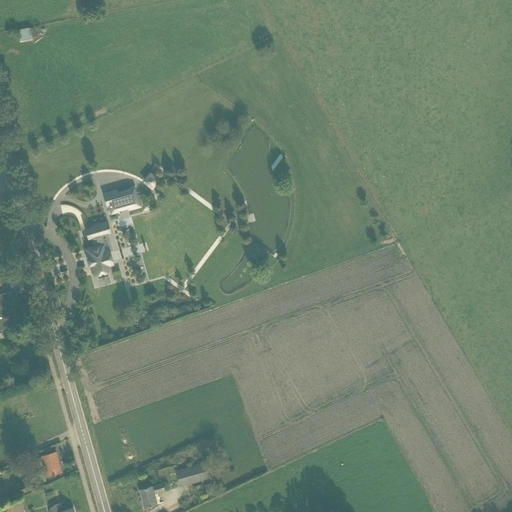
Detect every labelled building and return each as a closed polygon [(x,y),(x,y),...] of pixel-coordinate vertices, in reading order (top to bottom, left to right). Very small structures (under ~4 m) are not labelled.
[(140,206),(138,196),(136,196),(134,188),(130,189),(130,191),(117,194),(116,191),(104,195),(106,204),(109,204),(111,213),(116,212),(115,209),(127,206),(128,210),(140,206)] [(105,253),(100,235),(109,232),(107,222),(92,226),(93,227),(86,229),(88,238),(91,237),(94,247),(86,249),(88,258),(87,259),(88,260),(89,259),(91,263),(89,264),(89,265),(91,265),(94,275),(96,274),(98,279),(102,278),(102,279),(105,278),(105,277),(109,276),(106,266),(113,264),(109,252),(105,253)] [(9,322),(4,302),(13,299),(11,292),(0,294),(0,330),(5,329),(4,323),(9,322)] [(158,438),(149,442),(154,452),(153,453),(156,458),(157,458),(161,467),(167,464),(169,467),(179,462),(165,432),(188,421),(183,412),(153,426),(158,438)] [(41,456),(42,457),(36,460),(34,454),(24,458),(27,465),(36,462),(40,475),(37,475),(40,483),(46,481),(45,477),(51,475),(61,472),(56,452),(41,456)] [(208,460),(177,469),(182,486),(213,477),(208,460)] [(12,488),(15,496),(39,486),(37,482),(34,484),(32,480),(12,488)] [(157,504),(154,494),(164,491),(162,483),(152,486),(139,489),(144,508),(157,504)] [(210,483),(204,485),(206,494),(213,493),(210,483)]
